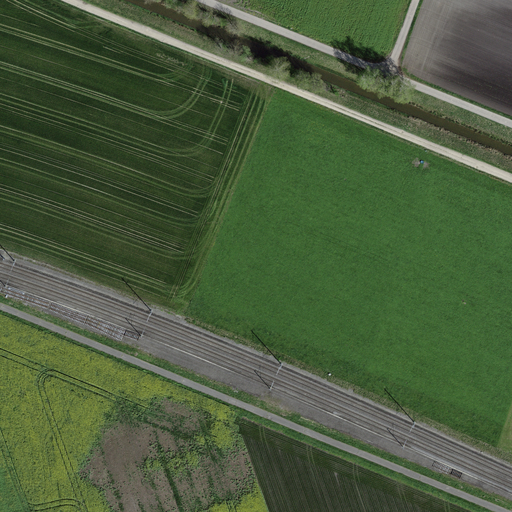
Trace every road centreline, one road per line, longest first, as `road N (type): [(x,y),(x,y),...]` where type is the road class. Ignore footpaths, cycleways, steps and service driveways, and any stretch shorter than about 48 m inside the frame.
road 1 (track): [(0,306),(505,511)]
road 2 (track): [(66,0),(511,179)]
road 3 (track): [(204,0),(391,75)]
road 4 (track): [(391,75),(511,124)]
